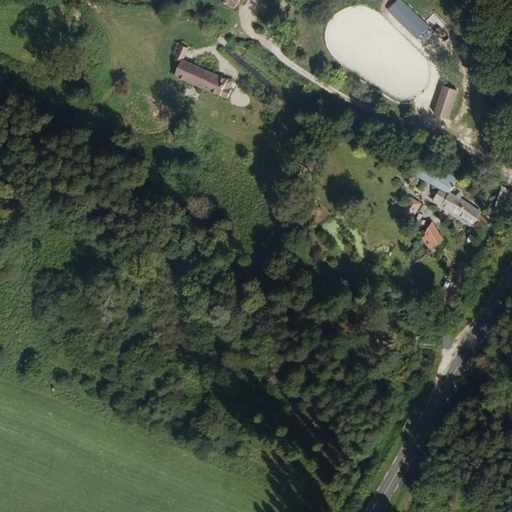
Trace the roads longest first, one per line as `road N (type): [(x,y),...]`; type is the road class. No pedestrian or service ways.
road 1 (primary): [(373,511),(511,277)]
road 2 (track): [(385,117),(511,175)]
